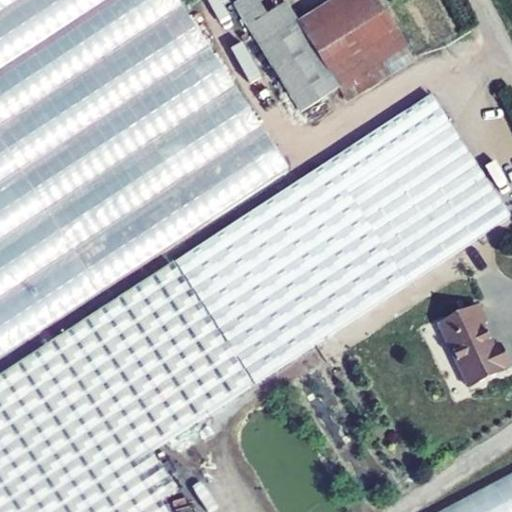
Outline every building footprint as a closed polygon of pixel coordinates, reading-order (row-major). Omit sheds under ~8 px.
[(182,0),(0,0),(0,511),(165,511),(161,504),(135,464),(151,453),(252,387),(269,372),(299,354),(354,313),(510,218),(425,86),(292,170),(182,0)] [(245,0),(236,5),(249,27),(267,16),(257,0),(245,0)] [(413,60),(374,0),(335,0),(299,23),(260,46),(302,113),(339,88),(348,102),(413,60)] [(287,3),(267,16),(249,27),(260,46),(299,23),(287,3)] [(487,324),(479,306),(439,325),(470,390),(506,373),(505,371),(511,368),(501,345),(494,348),(484,326),(487,324)] [(511,511),(511,475),(442,511),(511,511)]
